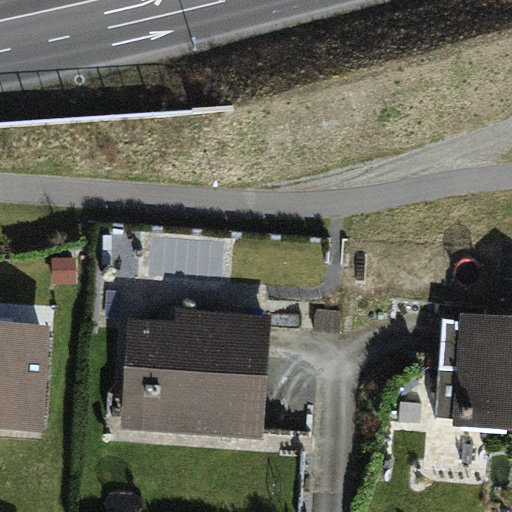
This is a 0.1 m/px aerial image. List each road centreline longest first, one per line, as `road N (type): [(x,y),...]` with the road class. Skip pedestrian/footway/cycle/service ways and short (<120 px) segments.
road 1 (secondary): [(0,37),(163,0)]
road 2 (residential): [(344,358),(336,511)]
